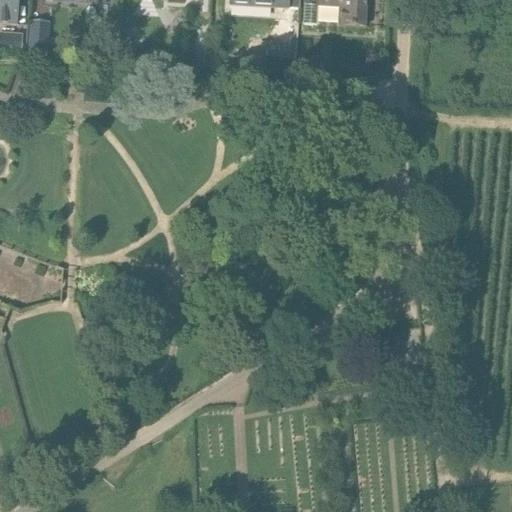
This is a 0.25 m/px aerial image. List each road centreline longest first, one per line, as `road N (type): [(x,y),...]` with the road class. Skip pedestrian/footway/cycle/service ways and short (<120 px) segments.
road 1 (unclassified): [(414,264),(24,511)]
road 2 (unclassified): [(444,511),(414,264)]
